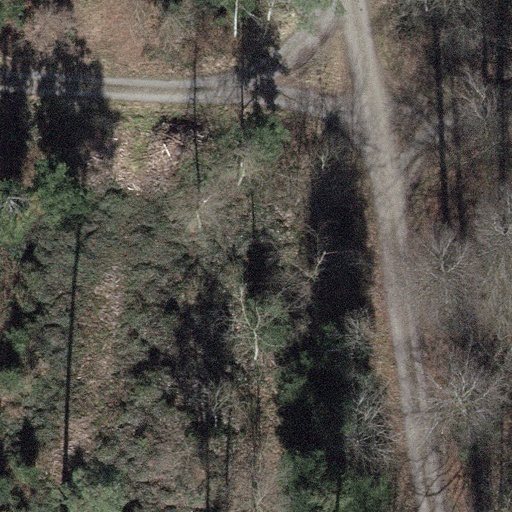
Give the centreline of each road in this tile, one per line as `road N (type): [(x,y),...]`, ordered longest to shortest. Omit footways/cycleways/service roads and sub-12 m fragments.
road 1 (track): [(444,511),(361,0)]
road 2 (track): [(511,102),(0,71)]
